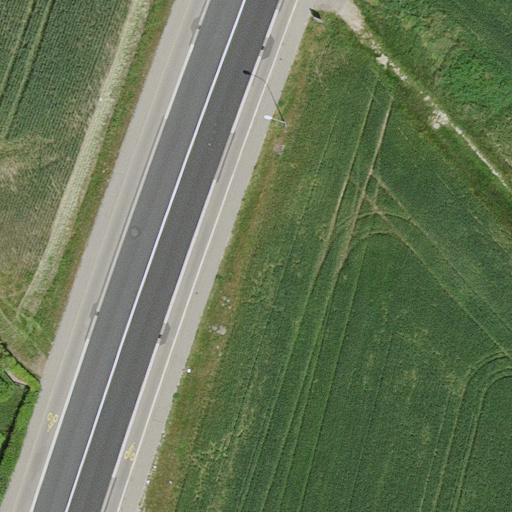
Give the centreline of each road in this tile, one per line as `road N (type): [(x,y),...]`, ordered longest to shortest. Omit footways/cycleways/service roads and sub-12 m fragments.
road 1 (secondary): [(68,511),(246,0)]
road 2 (track): [(511,199),(438,123),(344,0)]
